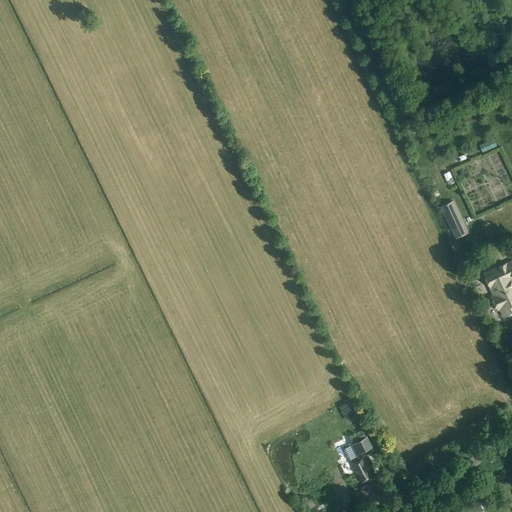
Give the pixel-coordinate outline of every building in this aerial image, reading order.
[(466,170),(459,173),(461,178),(468,175),(466,170)] [(455,238),(468,231),(453,200),(440,207),(455,238)] [(511,259),(483,273),(504,316),(511,312),(511,280),(510,276),(511,275),(511,259)] [(351,442),(355,452),(369,446),(365,437),(351,442)] [(351,461),(361,482),(372,477),(368,471),(370,470),(363,455),(351,461)] [(477,499),(457,511),(484,511),(483,509),(484,509),(483,507),(477,499)]
